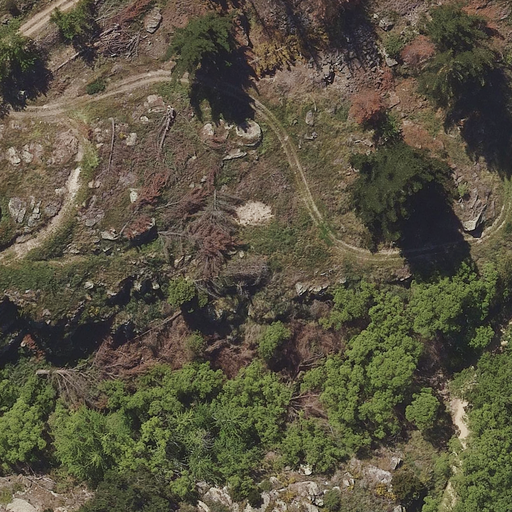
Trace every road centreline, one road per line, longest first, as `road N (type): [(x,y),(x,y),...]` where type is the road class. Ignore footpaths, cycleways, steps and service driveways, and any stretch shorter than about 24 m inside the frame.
road 1 (track): [(0,106),(47,111),(157,75),(203,74),(241,91),(276,126),(317,224),(342,250),(432,253),(511,212)]
road 2 (track): [(76,104),(82,133),(57,225),(0,256)]
